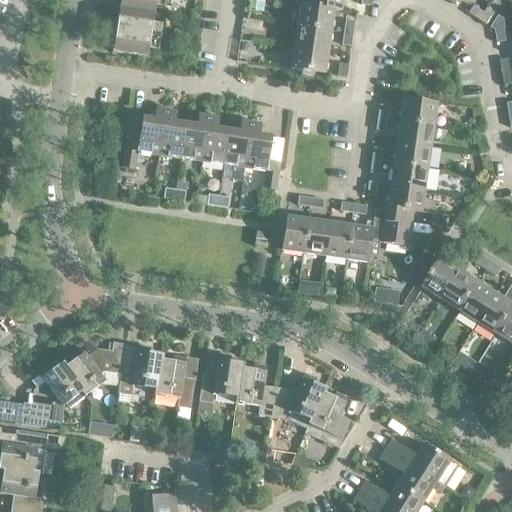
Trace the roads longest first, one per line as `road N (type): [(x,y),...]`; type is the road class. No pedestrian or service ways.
road 1 (residential): [(389,384),(293,325),(71,293)]
road 2 (residential): [(511,177),(495,154),(477,50),(452,23),(411,0)]
road 3 (residential): [(71,293),(50,183),(59,100)]
road 4 (residential): [(262,511),(324,482),(389,384)]
road 5 (residential): [(217,89),(64,68)]
road 6 (residential): [(359,111),(217,89)]
road 7 (residential): [(511,455),(389,384)]
road 8 (residential): [(114,450),(197,463),(201,511)]
